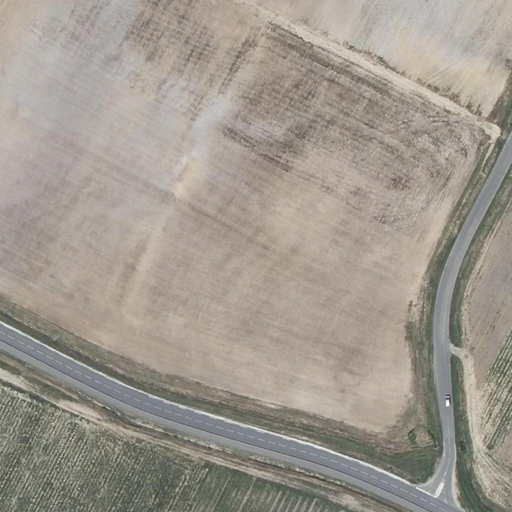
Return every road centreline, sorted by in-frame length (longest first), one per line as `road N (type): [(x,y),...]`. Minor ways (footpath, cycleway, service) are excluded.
road 1 (tertiary): [(422,502),(321,459),(140,403),(0,334)]
road 2 (unclassified): [(449,453),(440,344),(446,281),(511,143)]
road 3 (track): [(240,0),(511,141)]
